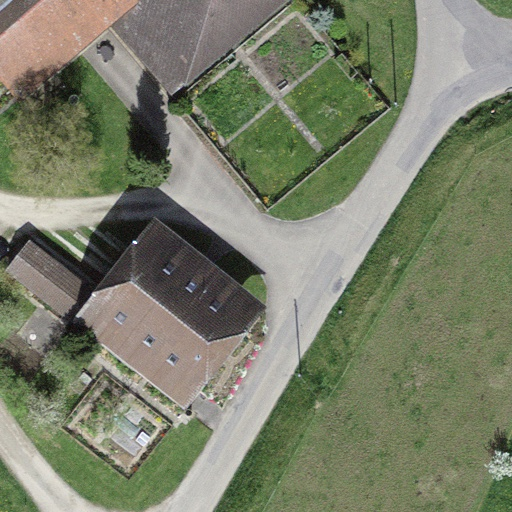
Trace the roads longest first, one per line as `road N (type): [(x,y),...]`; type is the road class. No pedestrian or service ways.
road 1 (unclassified): [(185,511),(462,53)]
road 2 (track): [(0,207),(206,206),(321,284)]
road 3 (track): [(206,206),(175,136),(101,45)]
